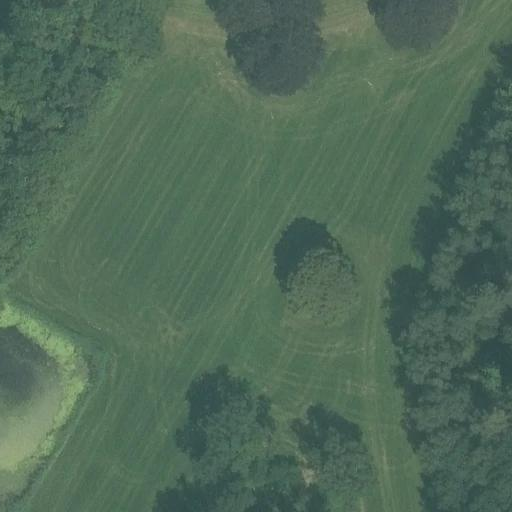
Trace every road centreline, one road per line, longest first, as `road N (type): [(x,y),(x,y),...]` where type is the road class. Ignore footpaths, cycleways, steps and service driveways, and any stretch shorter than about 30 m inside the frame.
road 1 (track): [(396,0),(280,38),(180,32)]
road 2 (track): [(0,137),(84,0)]
